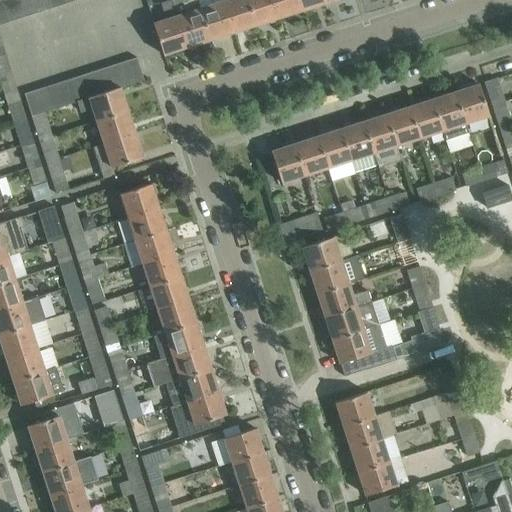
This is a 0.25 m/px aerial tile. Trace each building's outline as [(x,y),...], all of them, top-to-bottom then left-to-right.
[(0,0),(7,22),(18,18),(12,0),(0,0)] [(12,0),(18,18),(29,15),(24,0),(12,0)] [(40,11),(36,0),(24,0),(29,15),(40,11)] [(36,0),(40,11),(51,8),(48,0),(36,0)] [(168,0),(160,3),(165,19),(153,23),(163,54),(186,47),(171,0),(168,0)] [(171,0),(186,47),(209,39),(196,0),(171,0)] [(232,32),(221,0),(196,0),(209,39),(232,32)] [(255,25),(247,0),(221,0),(232,32),(255,25)] [(247,0),(255,25),(278,17),(272,0),(247,0)] [(301,10),(297,0),(272,0),(278,17),(301,10)] [(297,0),(301,10),(324,2),(323,0),(297,0)] [(0,75),(11,72),(5,54),(0,55),(0,75)] [(144,80),(143,79),(136,57),(124,61),(132,84),(144,80)] [(121,87),(132,84),(124,61),(113,64),(121,87)] [(110,91),(120,88),(121,87),(113,64),(102,68),(110,91)] [(99,95),(110,91),(102,68),(91,72),(99,95)] [(18,95),(16,90),(11,72),(0,75),(0,82),(5,99),(18,95)] [(87,98),(99,95),(91,72),(80,75),(87,98)] [(76,102),(87,98),(80,75),(69,79),(76,102)] [(489,99),(502,95),(496,77),(483,81),(489,99)] [(65,105),(76,102),(69,79),(58,82),(65,105)] [(54,109),(65,105),(58,82),(47,86),(54,109)] [(489,115),(478,84),(455,91),(465,123),(489,115)] [(54,109),(47,86),(36,90),(43,112),(54,109)] [(87,98),(76,102),(80,112),(92,108),(96,120),(127,110),(120,88),(110,91),(99,95),(87,98)] [(31,116),(43,112),(36,90),(24,93),(31,116)] [(465,123),(455,91),(432,99),(442,130),(465,123)] [(12,122),(25,118),(18,95),(5,99),(12,122)] [(442,130),(432,99),(409,106),(419,138),(442,130)] [(419,138),(409,106),(386,114),(396,145),(419,138)] [(499,128),(511,124),(505,106),(493,110),(499,128)] [(135,133),(127,110),(96,120),(103,143),(135,133)] [(43,112),(31,116),(37,135),(49,131),(43,112)] [(396,145),(386,114),(363,121),(373,152),(396,145)] [(20,145),(33,141),(25,118),(12,122),(20,145)] [(373,152),(363,121),(340,129),(350,160),(373,152)] [(511,126),(511,124),(499,128),(504,145),(511,142),(511,126)] [(350,160),(340,129),(317,136),(327,167),(350,160)] [(449,151),(472,145),(469,132),(446,138),(449,151)] [(135,133),(103,143),(92,146),(95,157),(96,157),(103,178),(113,174),(111,167),(142,157),(135,133)] [(46,162),(58,158),(51,135),(38,139),(46,162)] [(327,167),(317,136),(294,144),(304,175),(327,167)] [(27,168),(40,164),(33,141),(20,145),(27,168)] [(294,144),(270,151),(281,182),(304,175),(294,144)] [(46,162),(47,167),(54,186),(66,182),(58,158),(46,162)] [(483,180),(507,172),(503,160),(479,168),(483,180)] [(40,164),(27,168),(33,186),(45,182),(40,164)] [(483,180),(479,168),(462,174),(466,186),(483,180)] [(437,195),(455,189),(451,177),(434,183),(437,195)] [(158,207),(151,183),(119,194),(127,217),(158,207)] [(437,195),(434,183),(416,188),(419,201),(437,195)] [(507,184),(481,192),(486,207),(511,199),(507,184)] [(391,210),(409,204),(405,192),(388,197),(391,210)] [(388,197),(379,200),(369,203),(373,216),(391,210),(388,197)] [(69,236),(82,232),(72,202),(59,206),(69,236)] [(54,206),(39,211),(43,225),(59,221),(54,206)] [(346,225),(363,219),(359,206),(341,212),(346,225)] [(166,230),(158,207),(127,217),(134,240),(166,230)] [(322,231),(315,210),(281,221),(288,242),(322,231)] [(346,225),(341,212),(322,218),(326,231),(346,225)] [(21,216),(0,223),(0,258),(7,256),(26,251),(19,228),(24,227),(21,216)] [(397,242),(410,238),(404,220),(392,224),(397,242)] [(93,228),(82,232),(69,236),(77,259),(90,255),(86,244),(97,241),(93,228)] [(173,253),(166,230),(134,240),(142,263),(173,253)] [(340,260),(339,255),(333,236),(301,246),(309,270),(340,260)] [(58,265),(71,261),(64,238),(51,242),(58,265)] [(410,238),(397,242),(403,260),(416,256),(410,238)] [(181,276),(173,253),(142,263),(149,286),(181,276)] [(105,262),(93,265),(90,255),(77,259),(84,282),(97,278),(97,277),(109,273),(105,262)] [(0,283),(14,279),(7,256),(0,258),(0,283)] [(348,283),(340,260),(309,270),(317,293),(348,283)] [(56,278),(53,284),(55,291),(65,287),(66,288),(78,284),(71,261),(58,265),(62,277),(56,278)] [(412,288),(425,284),(419,266),(407,270),(412,288)] [(188,299),(181,276),(149,286),(157,309),(188,299)] [(97,278),(84,282),(91,304),(104,300),(97,278)] [(0,308),(22,302),(14,279),(0,283),(0,308)] [(351,295),(348,283),(317,293),(324,316),(371,301),(368,290),(351,295)] [(86,307),(78,284),(66,288),(69,300),(72,311),(86,307)] [(425,284),(412,288),(418,306),(430,302),(425,284)] [(0,308),(0,334),(29,325),(45,320),(37,297),(22,302),(0,308)] [(195,322),(188,299),(157,309),(164,332),(186,325),(195,322)] [(378,324),(371,301),(324,316),(331,339),(378,324)] [(99,328),(111,323),(106,306),(93,310),(99,328)] [(75,320),(64,324),(68,336),(80,332),(80,334),(93,330),(86,307),(72,311),(75,320)] [(440,330),(434,312),(422,316),(427,334),(440,330)] [(186,325),(164,332),(152,336),(160,359),(203,345),(195,322),(186,325)] [(107,351),(119,347),(111,323),(99,328),(107,351)] [(331,339),(343,376),(396,359),(391,346),(385,348),(378,324),(331,339)] [(37,348),(29,325),(0,334),(0,341),(5,358),(37,348)] [(78,349),(84,346),(85,351),(98,347),(93,330),(80,334),(81,335),(74,337),(78,349)] [(411,341),(402,344),(406,356),(415,353),(419,352),(415,340),(411,341)] [(160,359),(147,363),(154,386),(165,382),(200,371),(210,367),(203,345),(160,359)] [(114,374),(126,370),(119,347),(107,351),(114,374)] [(44,371),(37,348),(5,358),(13,381),(44,371)] [(96,380),(108,376),(102,358),(90,362),(96,380)] [(13,381),(20,405),(63,391),(56,367),(44,371),(13,381)] [(210,367),(200,371),(165,382),(173,405),(186,401),(218,390),(210,367)] [(122,397),(134,393),(126,370),(114,374),(122,397)] [(446,392),(458,388),(453,370),(440,374),(446,392)] [(458,388),(446,392),(452,410),(464,406),(458,388)] [(218,390),(186,401),(194,424),(225,414),(218,390)] [(104,406),(107,416),(103,417),(105,426),(110,424),(122,420),(113,392),(87,401),(90,410),(104,406)] [(342,425),(374,415),(366,392),(335,402),(342,425)] [(129,420),(141,416),(134,393),(122,397),(129,420)] [(66,438),(58,415),(27,425),(35,449),(66,438)] [(377,426),(374,415),(342,425),(350,448),(381,438),(399,432),(395,420),(377,426)] [(141,416),(129,420),(139,450),(151,446),(141,416)] [(461,438),(473,434),(467,416),(455,420),(461,438)] [(130,443),(122,420),(110,424),(117,447),(130,443)] [(255,428),(245,431),(223,438),(231,461),(262,451),(255,428)] [(473,434),(461,438),(467,456),(479,452),(473,434)] [(73,461),(66,438),(35,449),(42,471),(73,461)] [(389,461),(381,438),(350,448),(357,472),(389,461)] [(124,470),(137,466),(130,443),(117,447),(124,470)] [(270,474),(262,451),(231,461),(238,485),(270,474)] [(90,456),(73,461),(42,471),(49,494),(81,484),(97,479),(90,456)] [(357,472),(365,495),(396,485),(389,461),(357,472)] [(150,487),(163,483),(157,465),(144,469),(150,487)] [(132,493),(145,489),(137,466),(124,470),(132,493)] [(482,476),(483,476),(480,466),(461,472),(464,482),(473,479),(482,476)] [(277,498),(270,474),(238,485),(246,508),(267,501),(277,498)] [(511,486),(509,478),(502,480),(506,494),(511,511),(511,486)] [(163,483),(150,487),(156,504),(168,500),(163,483)] [(73,511),(88,507),(81,484),(49,494),(55,511),(73,511)] [(137,511),(152,511),(145,489),(132,493),(137,511)] [(369,511),(396,511),(397,511),(391,494),(367,502),(369,511)] [(493,498),(495,505),(475,511),(511,511),(506,494),(493,498)] [(282,511),(277,498),(267,501),(246,508),(247,511),(282,511)] [(449,511),(450,511),(447,502),(434,506),(435,511),(449,511)]
